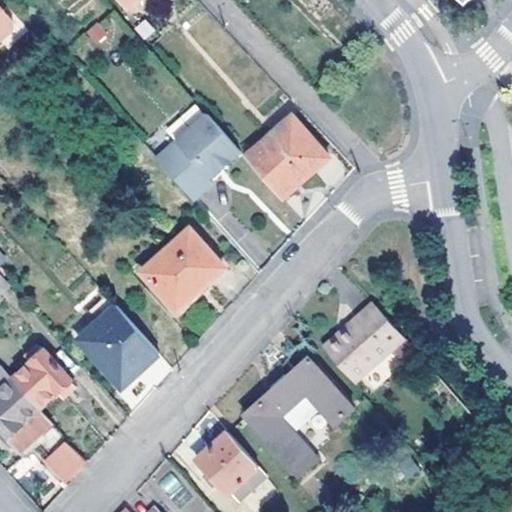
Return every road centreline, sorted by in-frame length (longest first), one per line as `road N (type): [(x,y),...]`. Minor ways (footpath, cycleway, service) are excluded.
road 1 (residential): [(80,511),(351,209),(389,187)]
road 2 (residential): [(217,0),(389,187)]
road 3 (unknown): [(482,349),(403,487)]
